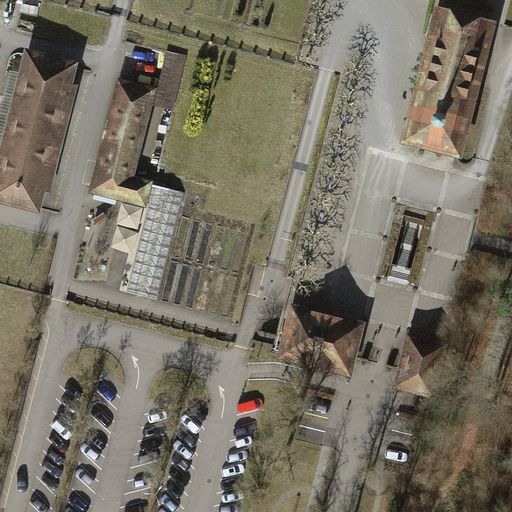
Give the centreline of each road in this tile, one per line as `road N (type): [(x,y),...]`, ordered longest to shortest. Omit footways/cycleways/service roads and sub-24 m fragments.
road 1 (track): [(377,365),(388,323),(350,269),(405,51),(370,0)]
road 2 (track): [(234,373),(245,333),(270,299),(348,0)]
road 3 (track): [(388,323),(455,284),(511,89)]
road 4 (track): [(443,511),(511,314)]
road 5 (residential): [(340,511),(377,365)]
